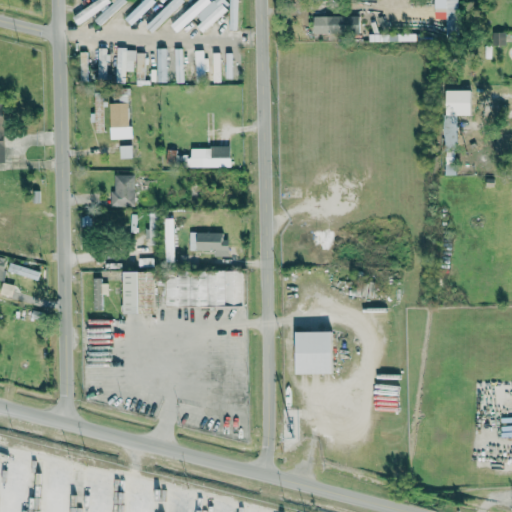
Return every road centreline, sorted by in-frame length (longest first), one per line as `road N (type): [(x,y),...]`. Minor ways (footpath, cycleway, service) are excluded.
road 1 (residential): [(271,475),(262,0)]
road 2 (residential): [(0,404),(415,511)]
road 3 (residential): [(66,422),(58,0)]
